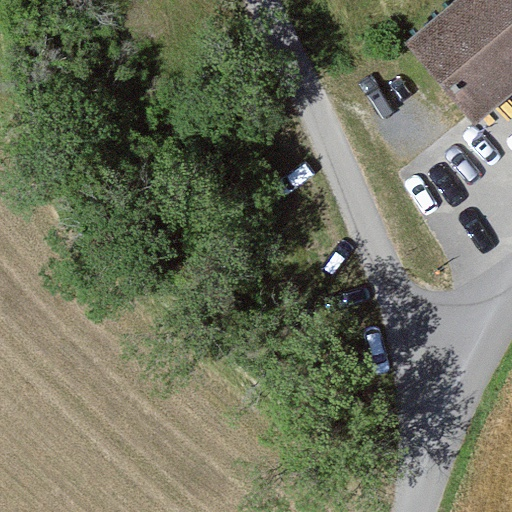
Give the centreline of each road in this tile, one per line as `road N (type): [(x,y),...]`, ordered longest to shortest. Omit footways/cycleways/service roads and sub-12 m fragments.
road 1 (unclassified): [(440,383),(263,0)]
road 2 (unclassified): [(440,383),(416,511)]
